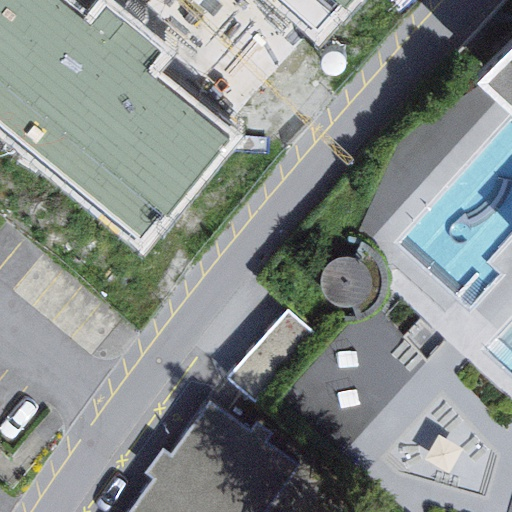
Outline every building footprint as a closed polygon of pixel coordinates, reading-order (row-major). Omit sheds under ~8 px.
[(511,511),(511,39),(487,69),(511,92),(511,511)] [(0,213),(0,279),(93,358),(126,320),(0,213)] [(367,257),(347,268),(341,286),(353,306),(369,312),(377,310),(395,294),(395,275),(382,260),(367,257)] [(296,304),(231,370),(260,398),(325,333),(296,304)] [(0,355),(0,420),(26,442),(58,404),(0,355)] [(178,457),(144,511),(266,511),(267,511),(178,457)] [(0,510),(14,487),(0,479),(0,510)]
